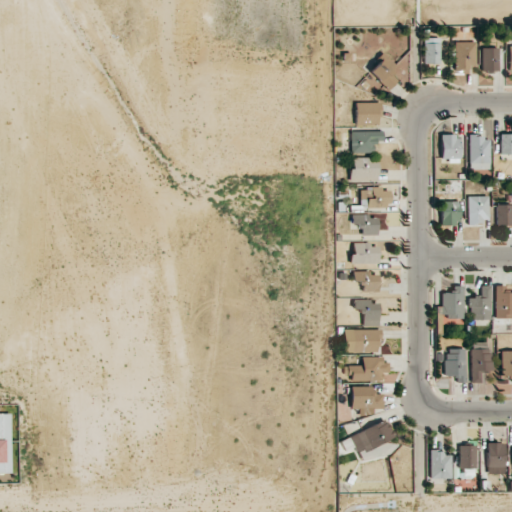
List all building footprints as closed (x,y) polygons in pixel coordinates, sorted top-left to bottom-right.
[(423,38),(423,64),(439,64),(438,38),(423,38)] [(453,42),(454,72),(469,72),(469,66),(475,65),(474,42),(453,42)] [(498,48),(481,48),(480,72),(498,72),(498,48)] [(389,90),(398,78),(390,72),(396,64),(382,54),(367,73),(389,90)] [(354,124),(378,125),(379,103),(355,102),(354,124)] [(349,131),(350,153),(373,152),(373,141),(382,141),(381,131),(349,131)] [(499,154),(511,154),(511,133),(499,134),(499,154)] [(439,136),(440,159),(459,158),(458,135),(439,136)] [(467,169),(488,169),(488,136),(468,136),(467,169)] [(376,158),(349,159),(350,181),(377,181),(376,158)] [(388,188),(360,189),(360,208),(388,207),(388,188)] [(466,223),(487,223),(488,196),(467,196),(466,223)] [(440,224),(458,224),(458,201),(440,201),(440,224)] [(496,226),(511,225),(511,204),(495,205),(496,226)] [(361,235),(377,235),(376,217),(368,217),(368,214),(351,214),(351,226),(361,226),(361,235)] [(377,243),(350,244),(350,264),(377,263),(377,243)] [(369,271),(354,271),(354,292),(377,292),(377,274),(369,274),(369,271)] [(489,319),(489,285),(479,286),(480,296),(469,296),(469,319),(489,319)] [(440,292),(439,317),(462,318),(463,286),(448,286),(448,292),(440,292)] [(495,317),(511,316),(511,292),(505,293),(505,286),(494,286),(495,317)] [(369,299),(352,300),(352,310),(361,310),(362,326),(378,326),(378,303),(369,304),(369,299)] [(350,352),(378,352),(378,329),(350,329),(350,352)] [(490,342),(470,343),(471,383),(481,383),(480,372),(490,371),(490,342)] [(444,376),(455,376),(455,383),(464,383),(465,349),(444,348),(444,376)] [(511,350),(500,351),(501,381),(511,380),(511,350)] [(382,379),(382,373),(386,373),(385,356),(361,357),(361,365),(344,366),(344,380),(382,379)] [(350,409),(382,409),(382,393),(373,394),(373,386),(350,386),(350,409)] [(9,413),(0,413),(0,472),(10,472),(9,413)] [(356,454),(393,439),(386,420),(349,435),(356,454)] [(487,474),(504,473),(503,443),(486,443),(487,474)] [(475,445),(458,446),(458,469),(475,468),(475,445)] [(429,479),(450,478),(449,452),(429,452),(429,479)]
